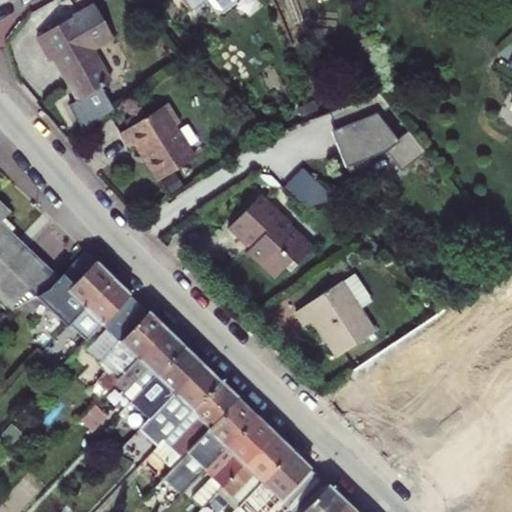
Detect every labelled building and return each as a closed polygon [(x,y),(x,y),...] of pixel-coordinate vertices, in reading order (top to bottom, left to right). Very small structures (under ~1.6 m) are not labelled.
[(179,0),(187,10),(200,0),(179,0)] [(36,36),(50,60),(59,54),(64,62),(59,65),(78,97),(111,77),(92,47),(112,35),(93,2),(36,36)] [(400,164),(428,155),(377,89),(340,104),(346,121),(343,122),(348,136),(352,135),(354,142),(350,143),(355,159),(377,152),(375,146),(392,141),(400,164)] [(167,103),(120,133),(129,147),(134,144),(158,180),(194,156),(175,125),(180,122),(167,103)] [(299,167),(281,186),(303,208),(332,199),(299,167)] [(260,194),(227,228),(239,239),(242,236),(251,245),(247,250),(273,276),(288,260),(293,264),(309,248),(287,227),(290,224),(260,194)] [(0,292),(18,309),(37,298),(49,290),(59,280),(0,224),(0,223),(9,214),(0,204),(0,292)] [(115,278),(86,250),(59,280),(49,290),(37,298),(67,328),(70,325),(115,278)] [(511,267),(350,359),(378,409),(511,333),(511,267)] [(315,318),(322,330),(357,305),(354,302),(368,293),(355,273),(295,311),(304,325),(315,318)] [(103,325),(132,294),(115,278),(70,325),(78,333),(51,362),(60,370),(103,325)] [(115,384),(167,329),(132,294),(103,325),(120,342),(100,363),(107,371),(97,382),(107,392),(115,384)] [(357,305),(322,330),(329,341),(328,342),(336,355),(373,331),(357,305)] [(156,378),(186,346),(167,329),(115,384),(125,394),(148,371),(156,378)] [(149,421),(203,363),(186,346),(156,378),(136,399),(144,407),(139,412),(149,421)] [(169,437),(222,381),(203,364),(149,421),(141,429),(151,439),(160,429),(169,437)] [(133,402),(136,399),(156,378),(148,371),(125,394),(133,402)] [(189,452),(207,432),(240,398),(222,381),(169,437),(160,447),(154,453),(172,469),(189,452)] [(225,449),(257,416),(240,398),(207,432),(225,449)] [(438,503),(504,432),(473,403),(407,474),(438,503)] [(80,421),(93,433),(108,417),(95,405),(80,421)] [(196,480),(214,497),(275,432),(257,416),(225,449),(207,468),(205,471),(196,480)] [(160,429),(151,439),(160,447),(169,437),(160,429)] [(225,449),(207,432),(189,452),(207,468),(225,449)] [(241,505),(294,451),(275,432),(214,497),(225,507),(233,498),(241,505)] [(406,443),(391,456),(406,472),(420,458),(406,443)] [(290,511),(302,511),(330,485),(294,451),(241,505),(234,511),(271,511),(281,502),(290,511)] [(196,480),(205,471),(207,468),(189,452),(172,469),(154,488),(172,505),(196,480)] [(506,511),(511,511),(511,457),(482,489),(506,511)] [(337,511),(347,502),(330,485),(302,511),(337,511)] [(357,511),(347,502),(337,511),(357,511)]
